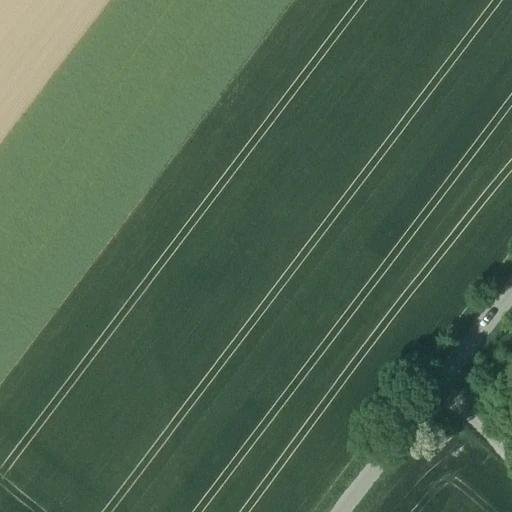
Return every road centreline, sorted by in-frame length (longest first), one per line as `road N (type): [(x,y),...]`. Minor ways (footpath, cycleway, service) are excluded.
road 1 (residential): [(340,511),(438,389)]
road 2 (residential): [(438,389),(511,293)]
